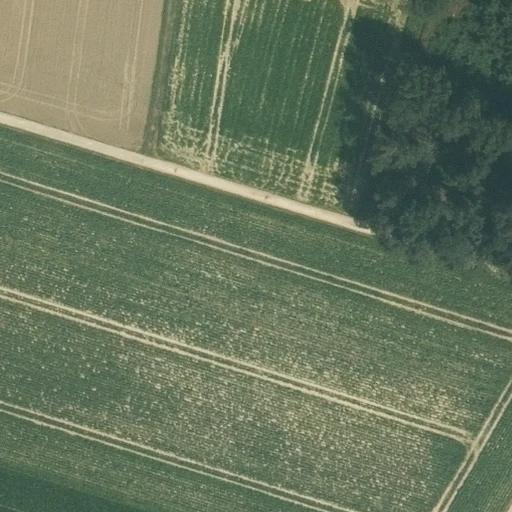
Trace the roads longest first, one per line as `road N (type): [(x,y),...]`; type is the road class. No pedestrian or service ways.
road 1 (track): [(0,118),(511,271)]
road 2 (track): [(192,0),(167,167)]
